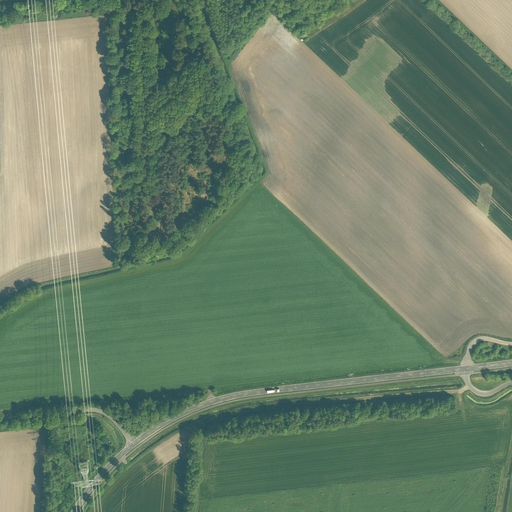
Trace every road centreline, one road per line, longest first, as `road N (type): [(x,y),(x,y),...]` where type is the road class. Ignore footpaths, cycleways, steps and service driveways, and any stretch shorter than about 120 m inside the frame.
road 1 (track): [(471,384),(261,410),(197,426),(184,511)]
road 2 (tertiary): [(133,443),(214,401),(469,366)]
road 3 (unclassified): [(0,417),(95,407),(133,443)]
